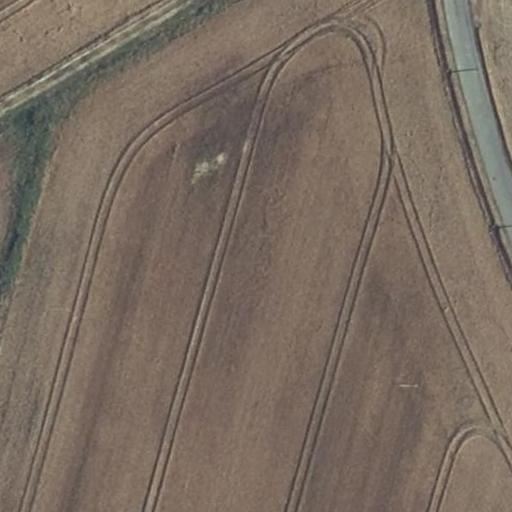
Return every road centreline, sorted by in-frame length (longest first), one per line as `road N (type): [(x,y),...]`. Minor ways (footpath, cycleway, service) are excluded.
road 1 (unclassified): [(457,0),(479,127),(511,208)]
road 2 (track): [(0,107),(184,0)]
